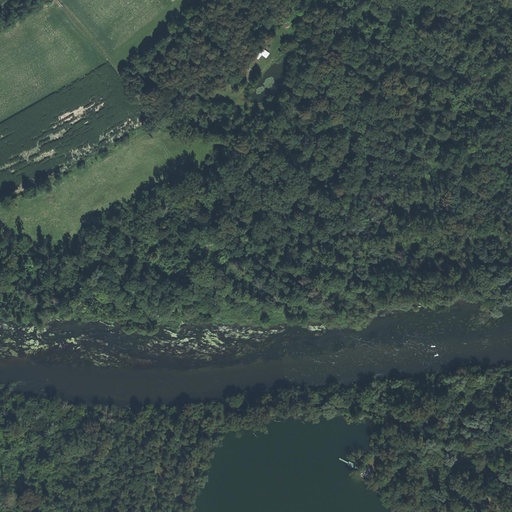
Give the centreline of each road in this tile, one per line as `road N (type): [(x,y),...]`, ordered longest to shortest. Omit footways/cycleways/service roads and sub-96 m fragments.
road 1 (track): [(511,208),(0,264)]
road 2 (track): [(511,8),(444,58),(406,117),(389,125),(299,234)]
road 3 (track): [(56,0),(140,92)]
